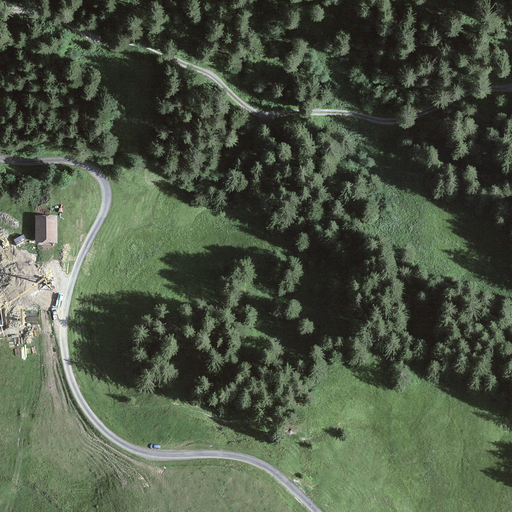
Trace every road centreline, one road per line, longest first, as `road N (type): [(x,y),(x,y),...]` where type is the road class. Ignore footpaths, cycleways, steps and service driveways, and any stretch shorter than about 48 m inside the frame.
road 1 (track): [(0,158),(81,163),(104,183),(104,208),(74,272),(63,338),(73,385),(101,426),(139,452),(260,463),(316,511)]
road 2 (track): [(0,13),(45,13),(104,40),(150,46),(267,114),(399,122),(466,93),(511,88)]
